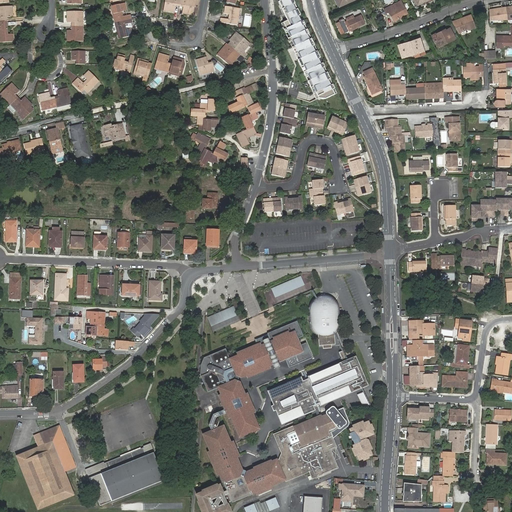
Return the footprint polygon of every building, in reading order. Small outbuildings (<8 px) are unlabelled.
[(180,0),(164,0),(163,10),(174,12),(175,6),(175,4),(179,4),(180,0)] [(195,0),(180,0),(179,4),(183,5),(183,7),(182,13),(193,15),(195,0)] [(293,0),(281,0),(279,1),(288,21),(281,24),(295,54),(313,93),(315,96),(316,99),(323,100),(336,94),(293,0)] [(113,15),(115,23),(131,19),(130,15),(122,17),(121,12),(126,10),(125,3),(111,7),(112,11),(113,15)] [(408,3),(403,5),(407,13),(412,11),(408,3)] [(389,11),(393,20),(400,17),(407,13),(403,5),(402,4),(394,8),(392,5),(384,9),(386,13),(389,11)] [(490,21),(511,19),(511,5),(511,6),(510,8),(502,9),(502,8),(498,8),(497,9),(489,10),(490,21)] [(0,6),(0,21),(4,22),(4,17),(6,17),(13,17),(12,6),(0,6)] [(229,14),(228,19),(220,18),(220,22),(237,25),(239,9),(225,6),(224,13),(229,14)] [(75,22),(75,27),(83,26),(83,12),(67,12),(67,22),(71,22),(75,22)] [(346,21),(350,30),(358,27),(366,24),(361,14),(354,17),(346,21)] [(452,21),(458,33),(475,27),(470,15),(452,21)] [(131,19),(115,23),(118,39),(133,35),(131,28),(131,27),(131,24),(130,23),(132,23),(131,19)] [(339,21),(342,28),(344,33),(349,31),(344,19),(339,21)] [(4,22),(0,21),(0,42),(13,42),(13,34),(8,34),(7,21),(4,22)] [(83,26),(75,27),(75,30),(71,30),(67,30),(67,41),(83,41),(83,26)] [(432,36),(437,46),(442,43),(442,45),(455,38),(450,28),(445,30),(445,29),(436,34),(432,36)] [(243,51),(250,44),(237,33),(230,41),(235,45),(237,47),(235,50),(240,55),(243,57),(243,58),(246,55),(243,51)] [(497,47),(504,48),(503,45),(511,45),(511,36),(497,35),(497,47)] [(401,44),(405,56),(414,54),(415,57),(424,54),(419,38),(401,44)] [(238,57),(240,55),(235,50),(232,53),(230,52),(225,47),(218,55),(230,66),(238,57)] [(495,50),(484,51),(484,59),(496,58),(495,50)] [(76,60),(76,64),(85,64),(85,51),(72,51),(72,60),(76,60)] [(168,73),(170,66),(166,65),(167,63),(169,56),(158,53),(154,69),(168,73)] [(129,73),(134,56),(130,55),(128,62),(123,60),(125,56),(118,54),(116,60),(114,67),(113,68),(129,73)] [(252,65),(255,62),(250,56),(247,60),(252,65)] [(208,65),(208,63),(206,57),(196,60),(200,75),(214,71),(212,64),(208,65)] [(148,78),(150,71),(146,70),(146,68),(148,63),(148,61),(137,58),(133,74),(148,78)] [(0,60),(0,81),(1,82),(12,72),(6,67),(3,70),(0,66),(5,62),(2,59),(0,60)] [(219,61),(214,66),(222,72),(226,67),(219,61)] [(174,68),(170,66),(168,73),(181,76),(185,64),(176,62),(175,65),(174,68)] [(478,76),(483,76),(483,65),(479,65),(479,66),(474,67),(474,63),(466,63),(467,67),(463,67),(463,76),(470,76),(478,76)] [(506,87),(505,63),(493,64),(494,83),(498,83),(499,87),(506,87)] [(403,75),(403,66),(395,66),(395,75),(403,75)] [(365,78),(368,87),(370,86),(373,93),(382,89),(372,68),(364,72),(365,75),(366,77),(365,78)] [(87,80),(83,83),(78,78),(72,83),(81,92),(84,90),(87,93),(99,81),(89,71),(83,76),(87,80)] [(443,91),(461,90),(461,80),(453,80),(442,81),(442,83),(443,91)] [(0,93),(0,94),(10,105),(16,100),(13,97),(15,95),(19,91),(11,83),(0,93)] [(442,83),(424,83),(424,87),(425,98),(443,98),(443,91),(442,83)] [(405,88),(405,84),(390,85),(390,95),(398,95),(398,97),(399,98),(405,97),(405,94),(406,94),(405,88)] [(425,98),(424,87),(408,88),(408,99),(425,98)] [(59,99),(55,100),(57,107),(70,104),(71,104),(67,88),(57,91),(58,96),(59,99)] [(510,89),(499,89),(499,93),(499,97),(497,97),(497,99),(495,100),(494,102),(494,103),(494,105),(495,106),(496,106),(504,106),(504,104),(507,104),(510,104),(510,89)] [(57,107),(55,100),(51,101),(50,98),(49,92),(38,95),(42,111),(57,107)] [(246,105),(250,114),(254,112),(260,110),(257,103),(253,105),(248,94),(247,94),(244,95),(242,96),(246,105)] [(240,97),(236,98),(238,102),(227,107),(229,113),(246,105),(242,96),(240,97)] [(16,100),(10,105),(7,108),(13,114),(16,111),(23,119),(33,109),(30,106),(32,105),(25,97),(21,101),(18,103),(16,100)] [(192,105),(200,110),(204,110),(214,111),(214,100),(213,100),(201,100),(200,104),(194,104),(192,105)] [(204,110),(200,110),(191,109),(191,116),(198,116),(197,124),(199,124),(203,124),(204,120),(204,110)] [(284,117),(284,121),(296,123),(297,119),(293,119),(295,111),(286,109),(286,112),(284,112),(283,117),(284,117)] [(511,117),(511,109),(497,110),(497,122),(498,129),(502,129),(502,131),(508,131),(508,118),(511,117)] [(241,118),(247,130),(252,127),(250,121),(257,118),(254,112),(250,114),(241,118)] [(314,127),(316,114),(308,113),(306,126),(314,127)] [(323,128),(325,115),(316,114),(314,127),(323,128)] [(340,120),(331,117),(326,129),(334,132),(340,120)] [(445,118),(445,122),(448,122),(449,137),(450,138),(459,138),(459,117),(445,118)] [(397,127),(397,119),(384,120),(384,127),(386,127),(387,129),(387,133),(388,133),(388,136),(390,136),(400,135),(400,126),(397,127)] [(203,124),(203,130),(210,131),(210,127),(217,127),(218,121),(204,120),(203,124)] [(348,123),(340,120),(334,132),(342,135),(348,123)] [(296,123),(284,121),(283,124),(282,124),(280,129),(282,129),(281,133),(290,135),(292,127),(295,128),(296,123)] [(110,125),(103,127),(105,137),(110,135),(112,140),(125,137),(122,124),(111,127),(110,125)] [(81,125),(70,128),(71,132),(70,133),(72,140),(74,141),(75,143),(74,145),(77,158),(82,156),(85,152),(88,152),(86,144),(85,143),(84,138),(84,137),(83,131),(82,130),(81,125)] [(425,128),(422,128),(415,128),(416,138),(433,137),(432,126),(428,126),(429,127),(425,128)] [(252,127),(247,130),(236,134),(242,146),(248,144),(245,137),(255,133),(252,127)] [(46,131),(49,139),(50,138),(51,141),(49,142),(52,154),(62,151),(59,139),(60,139),(58,128),(46,131)] [(201,155),(204,149),(210,139),(198,133),(197,136),(193,134),(190,139),(194,141),(195,139),(201,142),(196,152),(201,155)] [(165,136),(170,158),(178,156),(172,134),(165,136)] [(354,135),(341,139),(344,147),(356,144),(354,135)] [(404,152),(404,135),(400,135),(390,136),(390,140),(391,140),(391,144),(393,143),(393,145),(394,153),(404,152)] [(292,140),(279,137),(277,145),(290,148),(292,140)] [(31,143),(31,142),(24,144),(27,155),(40,152),(39,148),(43,148),(41,139),(37,139),(38,141),(31,143)] [(10,143),(7,144),(2,145),(3,148),(0,148),(0,151),(2,158),(5,157),(4,154),(21,150),(18,140),(10,142),(10,143)] [(511,145),(511,140),(497,140),(497,167),(509,167),(509,162),(508,161),(508,158),(511,158),(511,149),(510,149),(510,145),(511,145)] [(220,142),(213,154),(217,156),(219,157),(222,159),(224,160),(228,154),(222,151),(225,145),(220,142)] [(356,144),(344,147),(346,156),(359,152),(356,144)] [(290,148),(277,145),(275,154),(288,157),(290,148)] [(213,154),(204,149),(201,155),(198,161),(201,162),(204,164),(207,158),(213,162),(218,164),(217,162),(217,156),(213,154)] [(309,153),(307,166),(315,168),(318,155),(309,153)] [(446,154),(446,168),(448,168),(448,171),(462,171),(462,168),(457,168),(457,154),(446,154)] [(323,170),(326,157),(318,155),(315,168),(323,170)] [(362,164),(359,155),(347,159),(349,167),(362,164)] [(212,164),(213,162),(207,158),(204,164),(201,162),(199,164),(205,167),(208,162),(212,164)] [(287,161),(274,158),(272,167),(285,170),(287,161)] [(422,161),(413,161),(409,162),(409,172),(423,172),(423,170),(429,170),(429,161),(422,161)] [(364,172),(362,164),(349,167),(352,176),(364,172)] [(285,170),(272,167),(270,175),(284,178),(285,170)] [(505,176),(505,172),(495,172),(495,188),(501,188),(501,190),(504,190),(504,188),(505,188),(505,184),(511,184),(511,176),(505,176)] [(366,176),(353,180),(355,188),(368,184),(366,176)] [(310,194),(322,193),(322,189),(323,189),(323,184),(321,184),(321,181),(312,181),(313,189),(309,190),(310,194)] [(358,196),(371,192),(368,184),(355,188),(358,196)] [(410,186),(410,199),(411,199),(411,203),(419,203),(419,199),(421,199),(420,185),(410,186)] [(209,207),(211,207),(216,207),(217,194),(208,193),(207,200),(203,200),(202,208),(209,209),(209,207)] [(323,196),(322,193),(310,194),(310,198),(313,198),(314,206),(323,205),(323,202),(324,202),(324,196),(323,196)] [(293,197),(284,198),(285,211),(294,210),(293,197)] [(294,210),(302,210),(301,197),(293,197),(294,210)] [(281,211),(280,198),(272,199),(273,212),(281,211)] [(263,200),(264,213),(273,212),(272,199),(263,200)] [(345,214),(354,212),(351,199),(342,202),(345,214)] [(480,205),(471,205),(471,220),(476,220),(476,218),(477,218),(480,218),(480,210),(482,211),(484,210),(484,216),(492,216),(492,211),(494,211),(496,211),(496,209),(500,209),(500,215),(508,215),(508,209),(511,209),(511,199),(496,199),(496,200),(480,200),(480,205)] [(337,216),(345,214),(342,202),(334,204),(337,216)] [(445,206),(445,219),(446,219),(446,226),(455,226),(455,219),(455,206),(445,206)] [(184,210),(182,210),(182,218),(186,218),(194,219),(195,211),(190,211),(184,210)] [(411,217),(411,231),(422,231),(421,217),(420,217),(420,213),(412,213),(412,217),(411,217)] [(6,221),(6,242),(16,242),(16,221),(6,221)] [(49,231),(48,247),(61,247),(61,232),(59,232),(59,228),(52,227),(52,231),(49,231)] [(118,233),(117,247),(129,247),(129,229),(121,229),(121,233),(118,233)] [(27,230),(26,245),(33,245),(32,247),(39,247),(39,230),(33,230),(27,230)] [(207,230),(206,246),(218,246),(219,230),(207,230)] [(146,238),(139,238),(138,251),(151,251),(152,232),(146,231),(146,235),(146,238)] [(76,237),(72,237),(71,247),(83,248),(84,232),(76,232),(76,237)] [(94,232),(94,249),(106,250),(107,237),(101,236),(101,232),(94,232)] [(162,234),(161,249),(173,249),(174,235),(162,234)] [(191,241),(184,240),(184,253),(196,253),(196,241),(191,241)] [(465,248),(461,248),(460,264),(480,266),(480,261),(496,262),(497,248),(489,247),(488,251),(488,252),(481,252),(479,251),(476,251),(470,250),(467,250),(465,250),(465,248)] [(431,256),(431,269),(436,269),(436,265),(440,265),(453,265),(453,255),(440,255),(440,256),(436,256),(431,256)] [(408,262),(409,271),(412,271),(412,272),(426,271),(425,260),(412,261),(412,262),(408,262)] [(56,274),(55,294),(68,295),(68,288),(66,288),(66,275),(56,274)] [(483,276),(472,275),(470,291),(481,292),(481,290),(481,288),(487,288),(488,281),(482,280),(482,278),(483,276)] [(78,276),(77,295),(90,295),(90,283),(86,283),(87,276),(78,276)] [(100,276),(100,290),(100,294),(113,295),(113,276),(100,276)] [(300,276),(271,288),(277,302),(312,288),(310,282),(303,284),(300,276)] [(10,279),(10,298),(20,299),(20,279),(10,279)] [(31,281),(30,294),(42,295),(43,281),(31,281)] [(149,281),(149,300),(162,300),(162,294),(160,293),(160,281),(149,281)] [(130,286),(123,286),(122,295),(138,296),(139,285),(130,284),(130,286)] [(316,335),(317,335),(318,346),(322,345),(323,348),(331,348),(331,346),(330,344),(335,344),(334,335),(334,334),(335,333),(336,332),(337,332),(337,331),(338,330),(338,329),(339,328),(339,327),(340,326),(340,323),(339,307),(338,304),(337,302),(337,301),(336,300),(335,299),(333,297),(331,296),(328,295),(326,294),(324,294),(322,294),(319,295),(318,295),(317,295),(315,297),(313,298),(311,300),(310,301),(308,305),(308,307),(308,310),(309,323),(309,324),(309,325),(310,328),(311,330),(313,332),(315,334),(316,335)] [(234,306),(207,317),(213,331),(240,320),(234,306)] [(87,312),(86,317),(86,318),(90,318),(89,326),(97,326),(98,312),(87,312)] [(105,313),(98,312),(97,326),(97,335),(108,336),(108,329),(104,329),(105,313)] [(160,314),(145,313),(145,316),(140,321),(141,322),(135,328),(134,327),(131,330),(137,336),(139,332),(141,334),(143,336),(149,329),(149,328),(148,328),(150,325),(160,314)] [(74,324),(74,329),(81,329),(82,318),(69,317),(69,323),(74,324)] [(42,345),(43,319),(27,319),(26,327),(35,327),(35,339),(29,339),(29,345),(42,345)] [(469,326),(471,327),(471,321),(456,319),(455,328),(459,328),(458,337),(463,338),(467,338),(469,326)] [(411,337),(414,340),(418,340),(418,334),(423,334),(423,336),(434,335),(434,324),(422,324),(422,321),(412,321),(408,325),(408,332),(412,335),(413,336),(411,337)] [(217,426),(220,419),(219,416),(226,413),(228,412),(230,418),(239,438),(255,431),(256,430),(258,426),(253,414),(249,404),(251,403),(249,398),(247,399),(244,394),(239,382),(237,381),(239,377),(241,378),(246,376),(269,366),(271,365),(270,363),(272,363),(273,366),(278,363),(277,360),(278,360),(279,362),(285,359),(289,367),(311,358),(310,357),(311,356),(306,344),(305,344),(300,346),(297,347),(294,340),(297,338),(302,336),(301,335),(302,335),(297,322),(296,322),(295,322),(267,333),(271,343),(270,344),(269,341),(264,343),(265,346),(263,347),(263,345),(261,346),(260,344),(237,353),(238,355),(229,359),(226,350),(224,350),(224,349),(210,355),(211,356),(210,356),(209,355),(204,357),(201,365),(200,374),(201,376),(202,375),(203,377),(202,377),(207,391),(208,390),(209,391),(218,388),(220,394),(224,403),(222,404),(224,409),(212,415),(208,425),(211,431),(215,430),(214,427),(217,426)] [(89,326),(86,326),(85,335),(88,335),(91,335),(97,335),(97,326),(89,326)] [(469,341),(471,327),(469,326),(467,338),(463,338),(463,340),(469,341)] [(331,346),(341,345),(339,327),(339,328),(338,329),(338,330),(337,331),(337,332),(336,332),(335,333),(334,334),(334,335),(335,344),(330,344),(331,346)] [(409,340),(407,340),(407,357),(409,357),(415,357),(415,359),(420,359),(420,356),(431,356),(431,346),(421,346),(420,344),(420,340),(418,340),(414,340),(412,340),(409,340)] [(131,342),(116,341),(115,350),(127,350),(128,345),(131,346),(131,342)] [(458,345),(456,364),(466,365),(469,346),(458,345)] [(305,387),(301,377),(287,383),(288,385),(282,396),(281,402),(284,407),(288,411),(300,414),(300,415),(301,416),(315,410),(310,400),(316,398),(320,406),(353,392),(353,391),(354,390),(355,391),(362,388),(347,360),(343,350),(338,352),(342,362),(307,376),(311,385),(305,387)] [(500,358),(499,358),(498,364),(497,364),(495,373),(507,375),(509,359),(511,359),(511,355),(501,354),(500,358)] [(368,385),(355,356),(347,360),(362,388),(368,385)] [(102,367),(106,366),(106,357),(101,357),(101,360),(93,360),(93,370),(102,370),(102,369),(102,367)] [(14,365),(14,375),(22,375),(22,363),(16,363),(16,365),(14,365)] [(73,365),(74,382),(84,382),(83,365),(73,365)] [(271,369),(269,366),(246,376),(247,379),(271,369)] [(433,388),(437,388),(437,379),(432,379),(432,375),(423,375),(423,373),(423,366),(420,366),(418,366),(416,366),(415,366),(412,370),(413,372),(409,376),(409,380),(411,383),(413,385),(415,385),(422,384),(423,387),(432,386),(433,388)] [(54,372),(54,389),(64,389),(63,372),(54,372)] [(458,376),(456,377),(443,376),(442,386),(450,387),(450,385),(463,386),(463,380),(466,380),(467,372),(458,372),(458,376)] [(510,383),(495,380),(494,390),(501,391),(511,393),(511,386),(511,377),(510,377),(510,383)] [(35,396),(43,396),(43,380),(30,380),(30,398),(35,398),(35,396)] [(494,390),(495,380),(492,380),(490,392),(501,394),(501,391),(494,390)] [(285,385),(269,391),(274,406),(272,407),(274,410),(276,409),(282,423),(300,415),(300,414),(288,411),(284,407),(281,402),(282,396),(288,385),(287,384),(285,385)] [(0,393),(3,393),(3,398),(18,398),(17,386),(0,386),(0,393)] [(364,410),(370,407),(363,391),(357,394),(364,410)] [(325,415),(320,417),(322,417),(325,418),(332,433),(333,435),(332,435),(333,439),(347,427),(349,426),(349,424),(348,422),(343,408),(336,411),(333,408),(332,408),(330,408),(325,412),(324,413),(325,415)] [(423,415),(423,408),(407,408),(406,419),(422,419),(423,415)] [(450,410),(449,421),(465,422),(466,410),(450,410)] [(494,410),(494,418),(502,419),(502,420),(510,421),(511,411),(494,410)] [(222,427),(215,430),(211,431),(203,435),(210,452),(208,452),(208,454),(217,474),(218,475),(220,475),(223,483),(224,482),(224,483),(223,484),(226,491),(222,493),(219,485),(217,486),(215,486),(202,490),(202,492),(196,495),(199,501),(198,504),(201,511),(230,511),(229,507),(230,505),(228,502),(231,501),(232,502),(250,495),(250,494),(251,493),(251,494),(255,493),(256,494),(258,494),(270,489),(271,487),(271,486),(285,480),(284,479),(300,472),(301,473),(308,470),(309,472),(312,479),(316,477),(315,473),(319,472),(321,472),(330,469),(331,471),(338,468),(330,450),(329,449),(323,452),(322,450),(335,444),(333,439),(332,435),(333,435),(332,433),(325,418),(322,417),(320,417),(294,427),(293,426),(287,428),(288,430),(282,432),(282,434),(282,435),(281,436),(280,436),(279,438),(278,439),(278,440),(277,442),(278,443),(278,445),(279,446),(280,447),(281,448),(282,449),(284,449),(285,449),(287,449),(288,448),(288,450),(289,451),(284,462),(279,464),(278,460),(277,459),(271,462),(271,463),(254,470),(254,469),(247,472),(246,471),(242,469),(241,470),(236,458),(237,457),(238,456),(233,443),(231,442),(230,443),(222,427)] [(350,431),(348,432),(351,439),(353,443),(354,442),(362,439),(364,438),(367,437),(372,435),(373,433),(372,431),(370,425),(368,421),(363,423),(362,421),(358,423),(359,425),(353,427),(349,429),(350,431)] [(497,425),(486,424),(485,444),(496,445),(497,425)] [(40,433),(41,435),(58,428),(58,426),(40,433)] [(76,467),(60,427),(58,428),(63,439),(61,440),(62,442),(64,441),(67,450),(66,451),(66,453),(68,452),(71,460),(70,461),(70,463),(72,462),(74,467),(76,467)] [(417,428),(408,427),(407,434),(408,434),(408,447),(416,448),(416,446),(416,444),(429,445),(429,434),(417,433),(417,428)] [(17,457),(38,508),(72,495),(63,472),(74,467),(72,462),(70,463),(70,461),(71,460),(68,452),(66,453),(66,451),(67,450),(64,441),(62,442),(61,440),(63,439),(58,428),(41,435),(45,445),(17,457)] [(278,460),(279,464),(284,462),(289,451),(288,450),(288,448),(287,449),(285,449),(284,449),(282,449),(281,448),(280,447),(279,446),(278,445),(278,443),(277,442),(278,440),(278,439),(279,438),(280,436),(281,436),(282,435),(282,434),(282,432),(288,430),(287,428),(280,431),(273,434),(281,453),(278,460)] [(452,435),(451,449),(463,449),(464,435),(465,435),(465,431),(451,431),(450,435),(452,435)] [(363,441),(362,439),(354,442),(356,447),(353,448),(352,449),(355,456),(357,455),(359,460),(362,459),(368,456),(371,455),(369,450),(371,449),(368,441),(366,440),(365,440),(363,441)] [(108,471),(101,474),(112,501),(164,480),(153,452),(145,455),(142,448),(105,463),(108,471)] [(494,450),(486,449),(485,453),(487,453),(486,464),(503,464),(503,454),(494,453),(494,450)] [(415,453),(407,452),(407,456),(405,456),(404,474),(415,475),(416,456),(415,456),(415,453)] [(442,476),(452,476),(453,458),(443,458),(442,476)] [(253,468),(254,469),(254,470),(271,463),(271,462),(271,461),(253,468)] [(316,477),(331,471),(330,469),(321,472),(319,472),(315,473),(316,477)] [(285,482),(309,472),(308,470),(301,473),(300,472),(284,479),(285,480),(285,482)] [(443,482),(442,476),(433,476),(433,481),(432,481),(432,486),(433,486),(432,502),(445,502),(445,494),(443,494),(444,485),(444,482),(443,482)] [(403,483),(403,502),(420,502),(421,485),(403,483)] [(342,489),(341,499),(352,500),(352,495),(363,496),(363,486),(339,484),(338,489),(342,489)] [(322,511),(323,498),(304,496),(302,511),(322,511)] [(276,497),(267,501),(271,510),(279,506),(276,497)] [(497,511),(497,499),(483,499),(483,510),(487,510),(486,511),(497,511)] [(259,500),(253,503),(254,504),(257,511),(259,511),(264,510),(261,504),(259,500)] [(267,501),(261,504),(264,510),(264,511),(266,511),(271,510),(267,501)]
